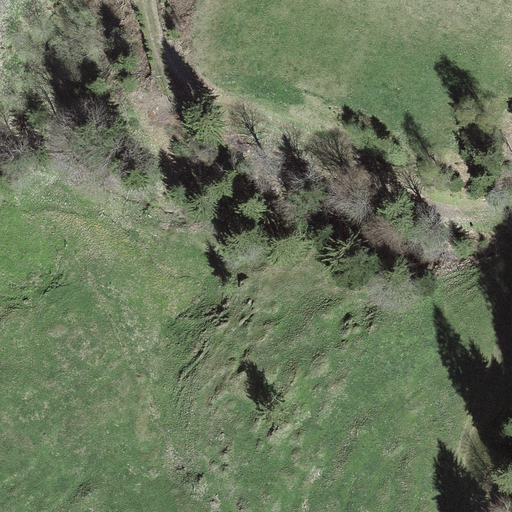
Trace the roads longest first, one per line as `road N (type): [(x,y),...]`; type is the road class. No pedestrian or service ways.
road 1 (track): [(511,228),(507,220),(414,208),(370,175),(172,90),(141,0)]
road 2 (track): [(446,511),(511,302)]
